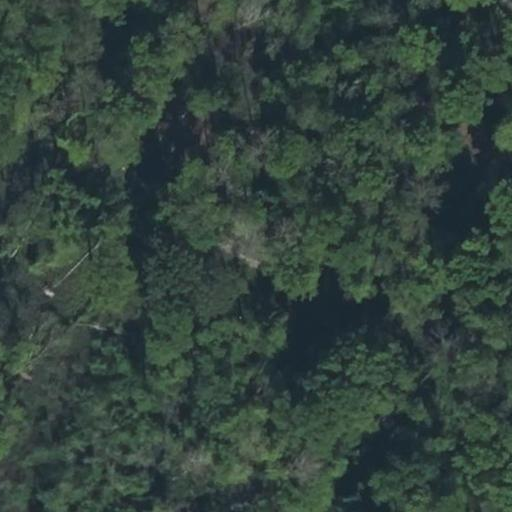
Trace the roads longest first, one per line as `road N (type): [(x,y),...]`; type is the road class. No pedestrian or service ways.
road 1 (track): [(347,311),(401,0)]
road 2 (track): [(235,272),(0,117)]
